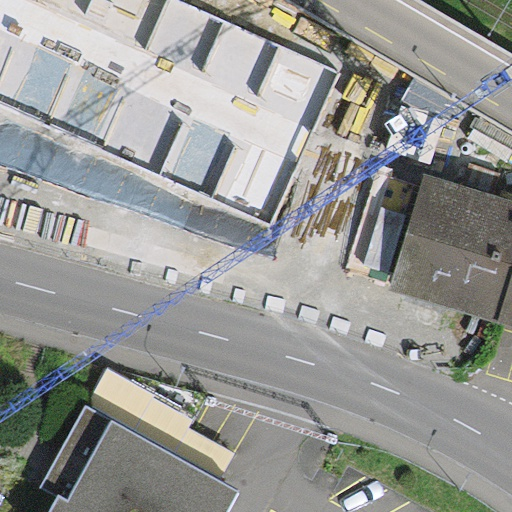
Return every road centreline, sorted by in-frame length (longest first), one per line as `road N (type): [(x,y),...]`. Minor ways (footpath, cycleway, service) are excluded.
road 1 (residential): [(0,277),(314,364),(511,451)]
road 2 (primary): [(343,0),(511,98)]
